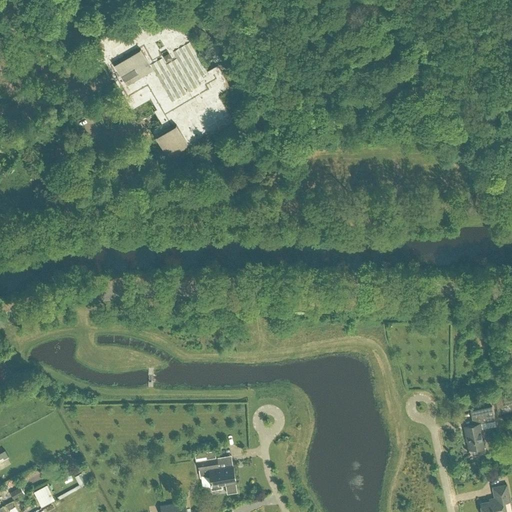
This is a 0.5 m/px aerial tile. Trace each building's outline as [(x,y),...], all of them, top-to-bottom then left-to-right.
[(198,77),(201,83),(172,100),(150,62),(161,56),(165,63),(179,55),(175,48),(194,37),(177,9),(153,24),(149,17),(111,39),(107,32),(87,44),(100,66),(108,61),(113,71),(111,72),(114,77),(114,76),(132,108),(151,97),(158,108),(155,110),(163,123),(153,129),(169,157),(233,120),(218,93),(230,86),(218,65),(198,77)] [(55,89),(20,109),(28,122),(63,102),(55,89)] [(478,453),(486,451),(480,423),(495,420),(492,406),(479,408),(481,414),(472,416),(473,424),(465,425),(470,449),(477,447),(478,453)] [(198,460),(201,476),(210,478),(212,489),(222,488),(221,485),(226,484),(227,493),(237,492),(233,465),(232,461),(220,462),(220,467),(219,467),(217,457),(198,460)] [(80,485),(88,480),(83,472),(75,476),(80,485)] [(495,497),(489,498),(490,501),(481,503),(482,511),(506,511),(504,499),(510,498),(507,484),(493,487),(495,497)] [(45,485),(34,490),(42,506),(53,501),(45,485)] [(10,492),(14,499),(25,492),(21,486),(10,492)]
